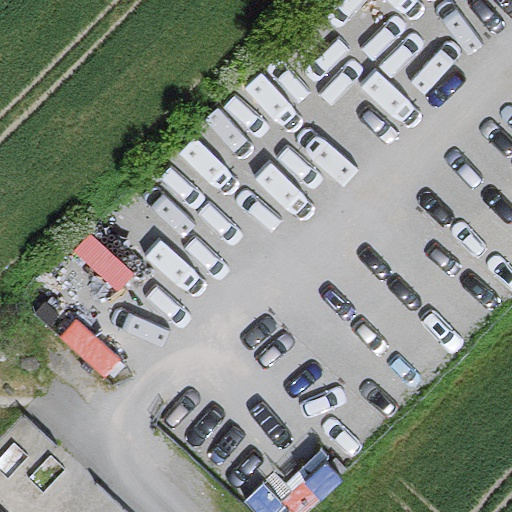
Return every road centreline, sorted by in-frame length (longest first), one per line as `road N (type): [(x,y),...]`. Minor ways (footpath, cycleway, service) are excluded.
road 1 (unknown): [(157,363),(208,378),(266,375),(300,353),(405,233)]
road 2 (unclassified): [(178,511),(58,400)]
